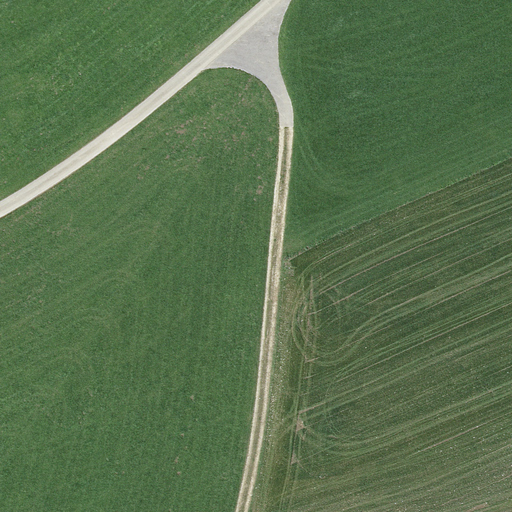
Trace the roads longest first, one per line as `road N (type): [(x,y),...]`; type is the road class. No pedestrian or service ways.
road 1 (track): [(237,31),(278,91),(286,130),(254,457),(240,511)]
road 2 (track): [(272,0),(139,115),(0,208)]
